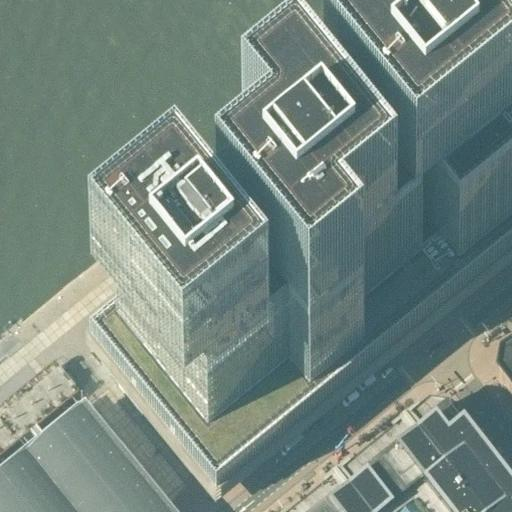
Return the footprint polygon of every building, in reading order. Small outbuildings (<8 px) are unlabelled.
[(511,31),(445,86),(474,122),(511,168),(511,31)] [(132,321),(90,355),(189,477),(216,509),(246,484),(331,416),(375,380),(494,283),(511,269),(511,196),(454,125),(422,86),(336,156),(297,187),(254,223),(205,262),(180,282),(132,321)] [(511,353),(499,362),(496,382),(511,403),(511,353)] [(0,452),(36,427),(31,420),(65,395),(57,384),(64,379),(57,369),(0,410),(0,452)] [(0,511),(160,511),(156,507),(154,504),(148,497),(133,479),(106,446),(91,427),(79,413),(79,412),(0,475),(0,511)] [(429,416),(311,511),(511,511),(511,502),(449,419),(429,416)]
